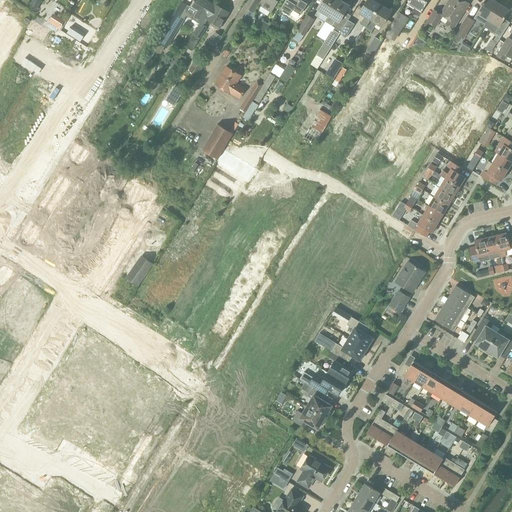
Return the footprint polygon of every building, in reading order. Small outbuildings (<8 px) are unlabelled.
[(32,0),(29,6),(35,10),(42,0),(32,0)] [(191,8),(186,15),(200,23),(202,25),(205,20),(207,17),(214,5),(205,0),(194,0),(190,7),(191,8)] [(271,12),(278,0),(255,0),(249,10),(254,14),(260,5),(271,12)] [(300,14),(309,0),(285,0),(280,9),(289,15),(293,10),(300,14)] [(331,31),(316,55),(324,59),(340,33),(348,20),(351,16),(345,12),(349,6),(339,0),(338,0),(328,16),(325,22),(335,28),(332,32),(331,31)] [(328,16),(338,0),(323,0),(318,10),(328,16)] [(373,0),(367,0),(359,13),(365,16),(360,24),(366,28),(371,20),(380,4),(373,0)] [(420,13),(428,0),(410,0),(408,6),(420,13)] [(452,29),(468,4),(461,0),(449,0),(440,15),(433,10),(426,22),(434,27),(441,15),(448,20),(445,25),(452,29)] [(488,20),(498,4),(497,3),(498,1),(496,0),(484,0),(474,18),(479,21),(482,16),(488,20)] [(174,18),(159,43),(166,48),(181,24),(185,18),(186,15),(191,8),(190,7),(183,2),(177,13),(174,18)] [(207,17),(205,20),(206,21),(207,19),(212,23),(211,25),(219,30),(229,13),(215,4),(214,5),(207,17)] [(371,20),(366,28),(372,31),(376,24),(382,27),(391,11),(380,4),(371,20)] [(498,4),(488,20),(484,26),(490,31),(500,37),(509,23),(504,19),(509,10),(498,4)] [(400,14),(392,26),(401,32),(409,19),(400,14)] [(463,35),(464,36),(475,19),(468,14),(457,31),(463,35)] [(313,18),(307,15),(298,30),(304,33),(305,31),(313,18)] [(263,20),(257,31),(263,35),(270,25),(263,20)] [(345,37),(353,24),(348,20),(340,33),(345,37)] [(0,32),(15,43),(20,35),(13,31),(14,29),(8,26),(7,27),(0,22),(0,32)] [(200,23),(186,45),(191,49),(205,27),(202,25),(200,23)] [(298,30),(294,36),(300,40),(304,33),(298,30)] [(214,47),(220,36),(215,33),(208,43),(214,47)] [(374,53),(382,39),(376,35),(367,49),(374,53)] [(511,58),(511,56),(511,40),(508,38),(496,56),(503,60),(506,56),(511,58)] [(462,42),(456,51),(468,53),(471,47),(462,42)] [(146,64),(156,51),(152,48),(143,62),(146,64)] [(198,54),(187,71),(197,77),(207,60),(198,54)] [(389,60),(380,75),(389,82),(403,59),(400,57),(395,65),(389,60)] [(404,60),(390,82),(398,87),(407,72),(402,68),(406,61),(404,60)] [(412,64),(403,79),(410,84),(423,63),(419,60),(416,66),(412,64)] [(424,63),(411,84),(420,89),(430,74),(424,70),(428,65),(424,63)] [(472,63),(458,86),(465,91),(474,77),(469,73),(475,64),(472,63)] [(274,64),(270,71),(279,77),(284,69),(274,64)] [(239,99),(245,89),(237,84),(241,76),(226,67),(215,84),(239,99)] [(286,81),(293,70),(287,67),(280,77),(286,81)] [(340,67),(332,80),(337,83),(345,70),(340,67)] [(454,67),(444,83),(455,89),(465,73),(454,67)] [(475,76),(466,91),(476,96),(490,72),(487,69),(481,80),(475,76)] [(496,69),(491,80),(504,87),(510,76),(496,69)] [(368,73),(365,77),(372,82),(369,91),(385,101),(392,89),(368,73)] [(270,74),(264,84),(269,87),(275,77),(270,74)] [(257,81),(240,109),(245,112),(252,101),(262,85),(257,81)] [(153,95),(158,86),(152,82),(146,90),(153,95)] [(483,92),(495,100),(501,91),(488,83),(483,92)] [(357,93),(353,99),(378,115),(385,103),(369,91),(364,99),(357,93)] [(353,99),(350,104),(359,109),(356,115),(373,126),(378,115),(353,99)] [(452,101),(445,111),(467,125),(469,122),(462,118),(468,110),(452,101)] [(502,102),(497,110),(503,113),(508,105),(502,102)] [(288,113),(291,107),(286,104),(283,109),(288,113)] [(256,112),(247,126),(254,131),(250,137),(261,143),(267,135),(271,138),(278,126),(256,112)] [(445,113),(439,122),(453,131),(458,125),(465,129),(466,126),(445,113)] [(343,120),(341,123),(365,138),(372,126),(356,115),(351,124),(343,120)] [(296,116),(286,133),(296,140),(307,123),(296,116)] [(307,123),(296,140),(306,146),(317,129),(307,123)] [(217,158),(232,133),(217,124),(202,149),(217,158)] [(438,125),(432,134),(446,142),(451,137),(457,142),(460,138),(438,125)] [(326,144),(319,156),(327,160),(336,146),(328,141),(330,137),(327,136),(323,142),(326,144)] [(498,154),(511,162),(511,141),(503,137),(494,152),(498,154)] [(338,147),(329,161),(336,166),(342,155),(344,156),(349,148),(346,146),(343,151),(338,147)] [(224,151),(220,158),(250,176),(254,169),(224,151)] [(507,172),(511,163),(511,162),(498,154),(492,163),(507,172)] [(445,178),(460,187),(465,178),(460,174),(463,169),(451,162),(447,167),(451,169),(448,174),(442,171),(439,175),(445,178)] [(501,182),(507,172),(492,163),(487,173),(482,170),(479,175),(494,184),(497,179),(501,182)] [(428,180),(434,171),(428,168),(423,177),(428,180)] [(458,190),(460,187),(445,178),(440,188),(454,196),(455,195),(456,196),(457,196),(459,192),(459,191),(458,190)] [(214,183),(203,200),(213,206),(223,189),(214,183)] [(454,197),(454,196),(440,188),(434,197),(448,206),(451,202),(452,202),(453,202),(455,198),(455,197),(454,197)] [(223,189),(213,206),(222,212),(232,195),(223,189)] [(232,195),(222,212),(231,218),(241,201),(232,195)] [(337,196),(310,241),(314,244),(328,253),(356,208),(337,196)] [(443,215),(448,206),(434,197),(429,206),(443,215)] [(241,201),(231,218),(240,224),(251,207),(241,201)] [(405,205),(403,203),(401,202),(399,206),(409,212),(412,208),(405,205)] [(437,224),(443,215),(429,206),(423,215),(437,224)] [(251,207),(240,224),(249,229),(260,212),(251,207)] [(260,212),(249,229),(259,235),(269,219),(260,212)] [(429,232),(430,233),(432,234),(432,233),(433,233),(434,233),(437,229),(436,228),(435,227),(437,224),(423,215),(417,225),(411,221),(408,226),(426,237),(429,232)] [(499,235),(496,236),(500,252),(501,257),(501,258),(507,256),(505,251),(511,248),(511,231),(507,233),(506,233),(499,235)] [(145,235),(134,254),(145,261),(157,242),(145,235)] [(496,236),(485,238),(489,255),(491,260),(501,257),(500,252),(496,236)] [(476,247),(470,248),(474,263),(480,261),(480,262),(491,260),(489,255),(485,238),(475,241),(476,247)] [(179,240),(169,257),(179,263),(189,246),(179,240)] [(382,245),(374,259),(378,262),(375,266),(384,271),(389,262),(385,261),(392,249),(382,245)] [(189,246),(179,263),(188,269),(198,252),(189,246)] [(198,252),(188,269),(197,274),(207,258),(198,252)] [(132,253),(129,257),(136,262),(139,258),(132,253)] [(207,258),(197,274),(206,280),(217,263),(207,258)] [(420,281),(425,272),(408,262),(396,282),(410,292),(418,279),(420,281)] [(217,263),(206,280),(215,286),(226,269),(217,263)] [(226,269),(215,286),(225,292),(235,275),(226,269)] [(121,273),(110,292),(121,299),(133,281),(121,273)] [(449,298),(468,309),(475,298),(456,286),(449,298)] [(401,311),(409,297),(399,290),(390,304),(401,311)] [(261,308),(253,322),(262,328),(270,316),(277,320),(287,304),(274,295),(264,311),(261,308)] [(461,321),(468,309),(449,298),(442,310),(461,321)] [(148,299),(137,316),(147,322),(158,305),(148,299)] [(290,304),(278,324),(289,332),(282,343),(289,345),(300,328),(294,325),(302,312),(290,304)] [(158,305),(147,322),(155,327),(166,310),(158,305)] [(337,308),(333,314),(339,318),(343,312),(337,308)] [(166,310),(155,327),(163,333),(174,316),(166,310)] [(454,332),(461,321),(442,310),(435,321),(454,332)] [(174,316),(163,333),(171,338),(182,321),(174,316)] [(348,338),(368,350),(368,349),(370,350),(373,344),(372,343),(374,339),(367,334),(371,328),(351,316),(346,324),(354,329),(348,338)] [(486,354),(498,333),(491,329),(494,324),(484,318),(471,339),(477,342),(475,344),(480,347),(479,349),(486,354)] [(182,321),(171,338),(179,343),(190,326),(182,321)] [(190,326),(179,343),(189,349),(200,332),(190,326)] [(463,342),(468,335),(461,331),(457,338),(463,342)] [(320,333),(315,341),(330,350),(335,343),(320,333)] [(498,333),(486,354),(492,358),(494,356),(499,359),(500,356),(504,359),(509,351),(510,352),(511,348),(511,335),(508,333),(505,338),(498,333)] [(367,350),(368,350),(348,338),(343,347),(335,342),(330,350),(340,356),(346,360),(350,363),(354,356),(361,361),(364,356),(365,357),(369,351),(367,350)] [(241,360),(231,374),(240,378),(251,363),(244,358),(249,348),(243,344),(237,357),(241,360)] [(342,365),(346,360),(340,356),(330,350),(327,355),(335,360),(328,371),(347,384),(354,372),(342,365)] [(252,364),(242,381),(251,386),(258,374),(264,378),(275,362),(267,357),(260,369),(252,364)] [(414,382),(423,367),(414,361),(410,368),(405,365),(398,376),(403,379),(405,376),(414,382)] [(424,388),(433,373),(423,367),(414,382),(424,388)] [(326,395),(327,395),(331,390),(339,396),(347,384),(328,371),(324,378),(315,372),(312,377),(307,374),(303,380),(312,386),(326,395)] [(433,393),(442,378),(433,373),(424,388),(433,393)] [(442,399),(451,384),(442,378),(433,393),(442,399)] [(393,394),(398,386),(393,383),(388,391),(393,394)] [(451,405),(460,390),(451,384),(442,399),(451,405)] [(323,400),(326,395),(312,386),(305,396),(311,399),(306,406),(328,419),(332,412),(330,411),(333,406),(323,400)] [(461,410),(470,395),(460,390),(451,405),(461,410)] [(383,402),(395,409),(400,402),(387,394),(383,402)] [(470,416),(479,401),(470,395),(461,410),(470,416)] [(412,407),(415,401),(410,398),(407,404),(412,407)] [(415,401),(412,407),(420,412),(423,406),(415,401)] [(479,421),(488,406),(479,401),(470,416),(479,421)] [(324,426),(328,419),(306,406),(302,413),(297,410),(291,419),(304,427),(307,422),(319,429),(322,424),(324,426)] [(488,406),(479,421),(488,427),(487,430),(492,434),(499,422),(494,419),(498,412),(488,406)] [(410,409),(404,419),(408,421),(414,411),(410,409)] [(376,439),(387,423),(382,420),(386,413),(381,410),(367,434),(376,439)] [(207,415),(197,430),(206,436),(215,422),(207,415)] [(219,423),(210,438),(218,443),(227,429),(219,423)] [(386,445),(396,428),(387,423),(376,439),(386,445)] [(396,452),(405,437),(397,432),(399,430),(396,428),(386,445),(396,452)] [(231,432),(222,445),(230,450),(239,437),(231,432)] [(452,435),(448,441),(452,444),(456,438),(457,437),(452,435)] [(406,457),(415,442),(405,437),(396,452),(406,457)] [(243,439),(235,452),(244,459),(252,445),(243,439)] [(415,463),(424,448),(415,442),(406,457),(415,463)] [(424,468),(433,453),(424,448),(415,463),(424,468)] [(434,474),(443,459),(433,453),(424,468),(434,474)] [(175,454),(168,463),(177,471),(184,462),(175,454)] [(322,483),(331,469),(309,456),(301,470),(304,472),(298,482),(309,489),(315,479),(322,483)] [(443,480),(453,463),(444,458),(443,459),(434,474),(443,480)] [(453,463),(443,480),(455,487),(465,471),(453,463)] [(278,468),(274,473),(280,477),(284,471),(278,468)] [(274,473),(271,479),(276,483),(280,477),(274,473)] [(168,477),(161,491),(168,496),(177,483),(168,477)] [(375,503),(381,493),(366,484),(360,494),(375,503)] [(180,485),(172,498),(181,504),(190,490),(180,485)] [(391,500),(397,503),(400,498),(386,489),(383,495),(382,495),(391,500)] [(298,507),(304,497),(292,490),(286,500),(286,499),(277,511),(304,511),(305,511),(298,507)] [(195,492),(184,507),(190,511),(194,511),(204,498),(195,492)] [(368,511),(369,511),(375,503),(360,494),(354,503),(368,511)] [(209,500),(201,511),(215,511),(219,506),(209,500)] [(368,511),(354,503),(348,511),(368,511)]
